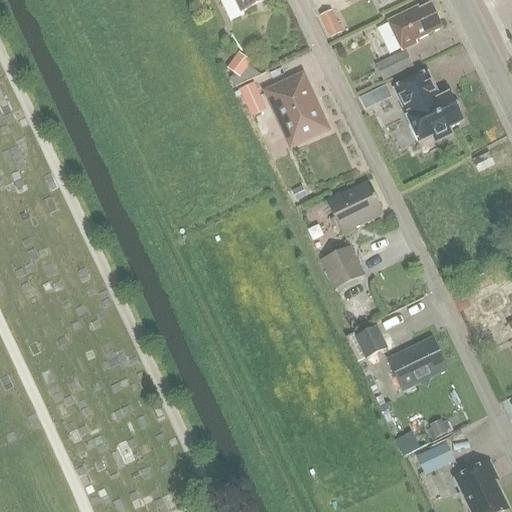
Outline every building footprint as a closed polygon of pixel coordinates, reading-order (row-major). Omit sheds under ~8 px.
[(219,0),(231,24),(246,16),(244,13),(270,0),(219,0)] [(403,53),(419,45),(418,43),(444,30),(433,6),(421,11),(420,8),(389,23),(403,53)] [(342,33),(336,20),(332,12),(322,16),(332,38),(342,33)] [(406,53),(376,67),(384,83),(414,69),(406,53)] [(239,55),(228,70),(234,75),(240,80),(243,76),(249,68),(252,64),(239,55)] [(429,74),(395,90),(407,116),(406,117),(420,146),(434,139),(437,144),(453,135),(451,131),(465,124),(461,115),(463,111),(459,105),(455,103),(451,95),(442,99),(429,74)] [(290,148),(327,131),(307,89),(304,90),(299,79),(265,94),(290,148)] [(254,85),(239,92),(240,93),(241,94),(241,96),(242,97),(252,118),(266,112),(254,85)] [(372,94),(359,101),(365,112),(378,106),(372,94)] [(489,155),(476,161),(482,174),(495,168),(489,155)] [(344,236),(386,216),(371,184),(329,204),(344,236)] [(302,188),(291,193),(296,203),(306,197),(302,188)] [(329,257),(321,261),(335,291),(338,289),(347,285),(355,281),(364,277),(350,247),(329,257)] [(377,329),(354,340),(365,362),(388,351),(377,329)] [(434,341),(390,362),(405,393),(419,386),(428,389),(429,387),(432,379),(448,372),(434,341)] [(368,370),(362,373),(373,397),(379,394),(368,370)] [(385,405),(379,408),(383,418),(389,415),(392,413),(388,404),(385,405)] [(444,424),(431,430),(433,435),(435,441),(449,435),(446,429),(444,424)] [(460,432),(453,435),(456,443),(463,440),(460,432)] [(446,445),(417,459),(426,478),(455,463),(446,445)] [(491,464),(456,480),(464,496),(461,497),(468,511),(471,510),(471,511),(507,511),(510,510),(497,483),(500,481),(491,464)]
